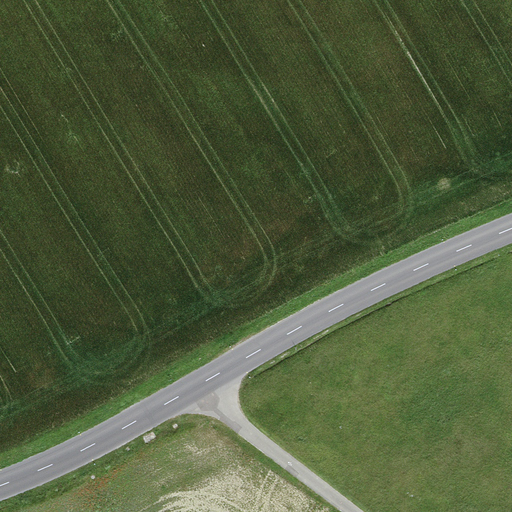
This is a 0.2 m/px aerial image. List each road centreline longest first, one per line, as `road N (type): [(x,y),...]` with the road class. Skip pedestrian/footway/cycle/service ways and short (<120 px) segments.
road 1 (tertiary): [(196,390),(323,314),(511,228)]
road 2 (tertiary): [(0,485),(196,390)]
road 3 (unclassified): [(196,390),(356,511)]
